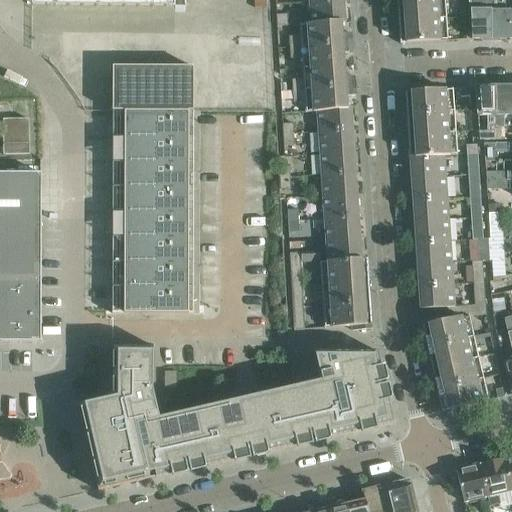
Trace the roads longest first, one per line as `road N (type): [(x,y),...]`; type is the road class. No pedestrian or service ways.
road 1 (unclassified): [(0,385),(45,384),(70,365),(73,135),(52,86),(0,47)]
road 2 (residential): [(424,447),(394,326),(376,68)]
road 3 (residential): [(144,511),(424,447)]
road 4 (residential): [(376,68),(511,62)]
